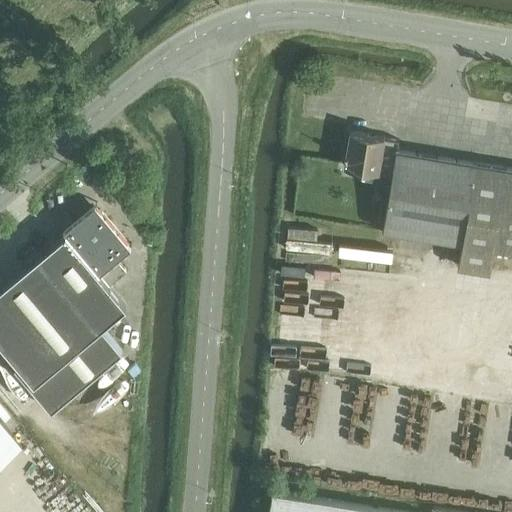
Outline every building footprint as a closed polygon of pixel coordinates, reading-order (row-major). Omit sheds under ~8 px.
[(492,248),(511,251),(511,167),(396,148),(397,138),(383,136),(383,135),(349,130),(343,164),(376,170),(375,177),(390,180),(382,231),(461,243),(457,266),(488,271),(492,248)] [(100,324),(100,325),(125,304),(98,271),(130,244),(95,201),(62,228),(65,231),(39,252),(100,325),(100,324)] [(337,229),(322,229),(323,216),(291,215),(290,237),(337,238),(337,229)] [(50,409),(121,349),(100,325),(100,324),(100,325),(39,252),(0,284),(0,341),(17,362),(14,365),(50,409)] [(267,511),(411,511),(271,489),(267,511)]
